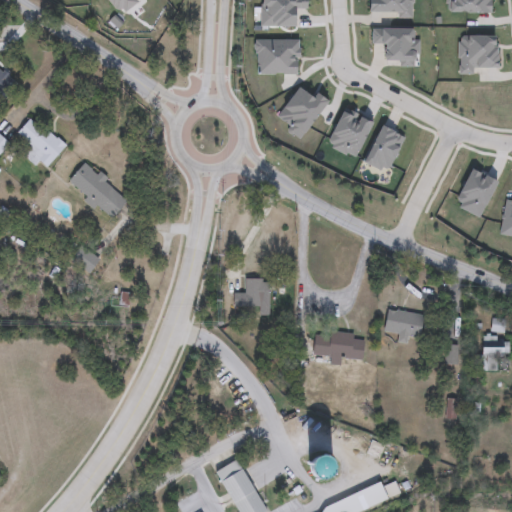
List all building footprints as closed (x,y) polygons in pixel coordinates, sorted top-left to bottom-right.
[(422,67),(449,69),(450,58),(423,57),(422,67)] [(0,68),(9,75),(0,86),(0,68)] [(432,120),(450,120),(450,106),(460,106),(460,100),(432,100),(432,120)] [(32,146),(19,134),(33,118),(66,148),(47,169),(40,162),(36,167),(23,156),(32,146)] [(0,137),(9,146),(0,154),(0,137)] [(476,158),(476,140),(463,140),(463,157),(476,158)] [(129,202),(113,221),(69,182),(86,164),(129,202)] [(435,222),(440,197),(421,194),(416,219),(435,222)] [(90,273),(73,261),(82,248),(99,260),(90,273)] [(183,251),(182,263),(163,262),(164,249),(183,251)] [(243,307),(243,280),(268,280),(268,307),(243,307)] [(382,333),(386,311),(421,317),(417,339),(382,333)] [(502,333),(490,333),(489,322),(501,321),(502,333)] [(360,361),(311,356),(313,333),(362,338),(360,361)] [(496,372),(478,372),(478,338),(505,338),(505,357),(496,357),(496,372)] [(235,511),(214,473),(236,461),(264,511),(235,511)] [(384,502),(360,511),(315,511),(377,486),(384,502)]
